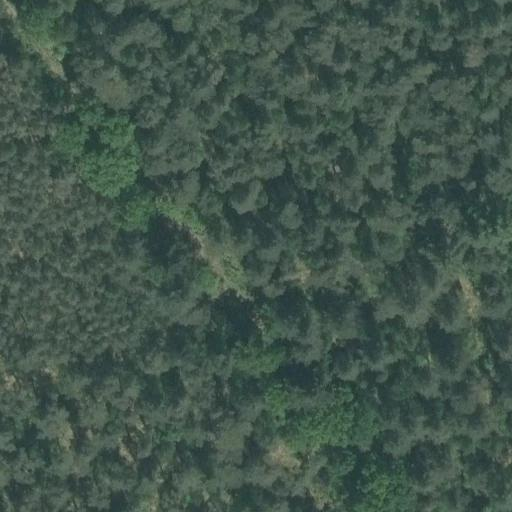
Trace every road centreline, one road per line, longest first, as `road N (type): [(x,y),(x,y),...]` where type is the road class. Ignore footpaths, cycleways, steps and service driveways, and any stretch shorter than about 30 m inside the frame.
road 1 (track): [(0,19),(401,511)]
road 2 (track): [(511,243),(0,394)]
